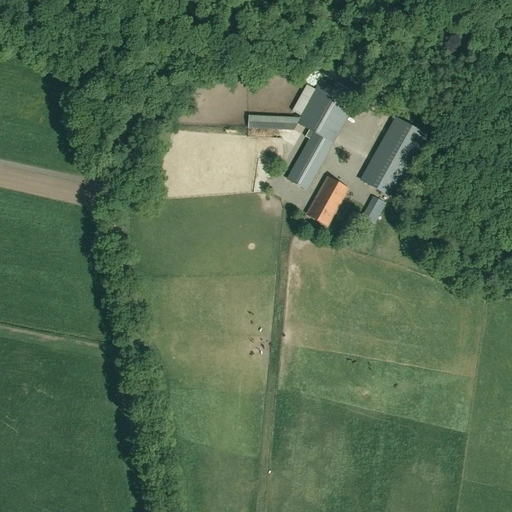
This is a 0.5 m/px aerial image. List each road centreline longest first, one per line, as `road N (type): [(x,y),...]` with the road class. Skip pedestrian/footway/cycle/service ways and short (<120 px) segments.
road 1 (track): [(167,511),(68,0)]
road 2 (track): [(180,0),(511,44)]
